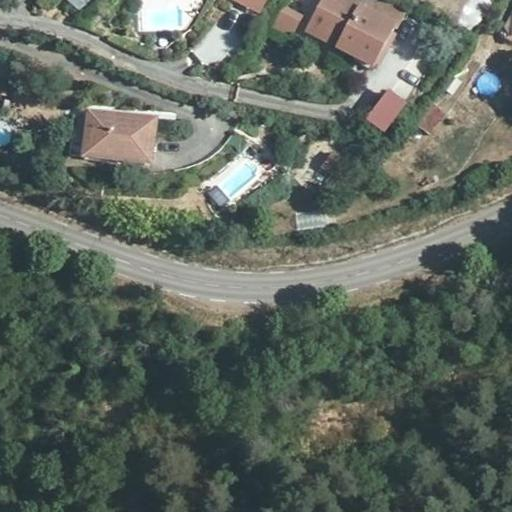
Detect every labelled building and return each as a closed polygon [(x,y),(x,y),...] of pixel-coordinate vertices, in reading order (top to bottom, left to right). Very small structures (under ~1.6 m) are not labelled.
[(64,0),(80,14),(92,0),(64,0)] [(368,6),(357,0),(328,0),(315,23),(346,40),(343,46),(378,66),(398,28),(365,10),(368,6)] [(384,0),(371,0),(368,6),(365,10),(398,28),(407,13),(384,0)] [(284,7),(276,27),(293,34),(301,14),(284,7)] [(346,40),(315,23),(312,29),(343,46),(346,40)] [(365,122),(385,135),(405,102),(385,89),(365,122)] [(427,141),(445,121),(432,113),(416,132),(427,141)] [(103,125),(101,139),(97,167),(159,179),(166,132),(103,125)] [(97,167),(101,139),(87,139),(81,165),(97,167)]
